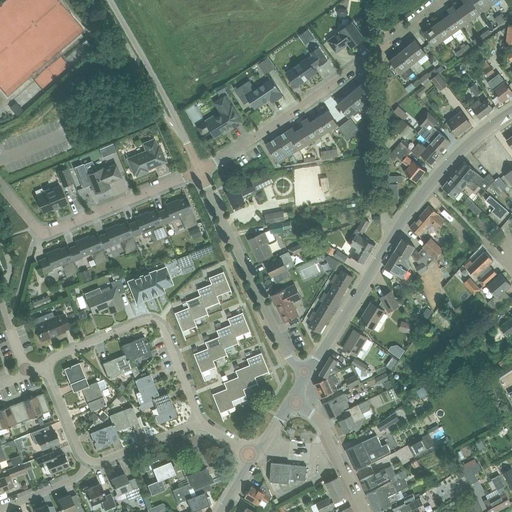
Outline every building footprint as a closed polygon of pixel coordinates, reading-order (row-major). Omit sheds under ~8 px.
[(480,13),(470,0),(461,0),(465,4),(460,7),(472,23),(476,20),(475,17),(480,13)] [(485,0),(470,0),(480,13),(491,6),(485,0)] [(447,10),(450,14),(460,28),(466,24),(467,26),(472,23),(460,7),(456,10),(453,6),(447,10)] [(460,28),(450,14),(443,19),(443,18),(441,19),(451,34),(460,28)] [(440,21),(433,26),(443,40),(451,34),(441,19),(439,21),(440,21)] [(364,38),(354,24),(347,29),(346,27),(339,32),(327,41),(336,53),(348,44),(351,48),(364,38)] [(434,47),(443,40),(433,26),(426,31),(425,30),(423,32),(429,40),(434,47)] [(299,36),(305,45),(314,38),(308,29),(299,36)] [(489,30),(481,35),(483,38),(491,33),(489,30)] [(475,44),(483,38),(481,35),(473,41),(475,44)] [(407,47),(417,60),(426,53),(415,39),(412,41),(413,42),(407,47)] [(86,40),(82,44),(89,53),(93,49),(86,40)] [(468,44),(466,46),(464,43),(460,45),(462,48),(464,52),(470,47),(468,44)] [(321,52),(318,47),(310,53),(312,55),(307,59),(306,58),(286,72),(290,79),(296,87),(316,73),(313,68),(318,64),(320,65),(327,60),(321,52)] [(398,53),(409,67),(417,60),(407,47),(400,52),(399,51),(398,53)] [(409,67),(398,53),(396,54),(396,55),(389,61),(389,62),(390,61),(400,73),(399,74),(400,74),(409,67)] [(257,64),(265,75),(274,68),(267,58),(257,64)] [(495,72),(486,61),(479,66),(488,77),(495,72)] [(435,68),(428,74),(430,76),(431,77),(438,71),(439,73),(444,69),(441,66),(436,70),(435,68)] [(499,73),(487,82),(493,90),(496,94),(502,102),(511,94),(511,90),(508,85),(505,82),(499,73)] [(438,74),(431,79),(440,91),(447,85),(438,74)] [(249,101),(255,109),(270,99),(272,103),(283,96),(280,92),(272,78),(255,89),(249,81),(235,90),(244,104),(249,101)] [(411,82),(403,86),(407,92),(415,88),(411,82)] [(354,90),(365,103),(374,96),(374,95),(373,96),(363,84),(364,83),(363,83),(356,89),(355,88),(354,90)] [(221,86),(220,87),(223,92),(226,90),(228,94),(231,92),(225,84),(224,85),(222,86),(221,86)] [(481,92),(475,84),(469,88),(476,96),(481,92)] [(419,96),(427,90),(424,86),(416,92),(419,96)] [(352,92),(346,97),(357,110),(365,103),(354,90),(352,91),(352,92)] [(220,113),(206,122),(197,127),(202,135),(210,130),(215,138),(228,129),(229,131),(243,122),(232,105),(230,106),(224,96),(214,102),(220,113)] [(357,110),(346,97),(339,103),(339,102),(337,104),(348,117),(357,110)] [(470,106),(473,111),(480,119),(493,108),(486,99),(481,103),(479,99),(470,106)] [(9,108),(16,116),(23,111),(16,102),(9,108)] [(394,111),(404,120),(407,116),(397,108),(394,111)] [(319,116),(328,131),(338,125),(338,124),(337,124),(329,111),(330,111),(329,110),(321,115),(321,114),(319,116)] [(427,123),(432,128),(438,121),(427,112),(417,123),(423,128),(427,123)] [(471,125),(464,116),(462,113),(457,116),(448,123),(458,136),(471,125)] [(317,118),(310,122),(320,136),(328,131),(319,116),(317,117),(317,118)] [(304,126),(299,129),(310,146),(315,143),(313,140),(320,136),(310,122),(308,118),(301,122),(304,126)] [(351,118),(345,123),(354,136),(360,131),(351,118)] [(405,138),(413,129),(403,120),(395,128),(405,138)] [(348,140),(354,136),(345,123),(338,127),(348,140)] [(292,128),(287,131),(299,150),(304,146),(306,148),(310,146),(299,129),(295,132),(292,128)] [(430,144),(441,153),(450,142),(440,133),(435,128),(428,135),(430,137),(434,140),(430,144)] [(287,131),(276,138),(288,156),(299,150),(287,131)] [(277,163),(288,156),(276,138),(266,145),(277,163)] [(125,154),(130,166),(134,175),(136,174),(136,176),(147,172),(146,170),(150,168),(149,168),(154,166),(165,162),(159,146),(157,147),(154,139),(143,144),(146,151),(128,159),(126,153),(125,154)] [(401,142),(388,156),(394,161),(397,157),(409,167),(404,172),(416,182),(425,171),(413,161),(407,156),(412,151),(401,142)] [(441,153),(430,144),(427,148),(422,144),(421,146),(418,143),(412,151),(418,157),(420,155),(431,164),(441,153)] [(107,146),(100,150),(103,157),(110,154),(107,146)] [(321,152),(322,159),(338,157),(337,149),(321,152)] [(464,162),(456,171),(464,177),(466,176),(471,180),(472,180),(479,186),(485,179),(464,162)] [(102,168),(87,175),(83,166),(75,169),(82,188),(91,184),(94,193),(110,187),(108,183),(121,178),(116,164),(102,169),(102,168)] [(57,173),(63,186),(72,183),(67,169),(57,173)] [(457,187),(461,190),(466,185),(474,192),(479,186),(472,180),(471,180),(466,176),(464,177),(456,171),(450,178),(459,186),(457,187)] [(269,174),(252,182),(256,189),(273,181),(269,174)] [(327,176),(320,177),(321,189),(328,188),(327,176)] [(499,177),(495,181),(503,190),(507,186),(499,177)] [(455,198),(461,190),(457,187),(459,186),(450,178),(442,187),(455,198)] [(234,209),(243,204),(246,203),(243,196),(256,189),(252,182),(251,180),(238,186),(239,188),(226,194),(234,209)] [(490,185),(497,194),(503,190),(495,181),(490,185)] [(42,212),(52,208),(57,206),(58,208),(67,204),(60,186),(50,190),(51,192),(37,197),(36,195),(36,196),(42,212)] [(491,211),(500,219),(508,210),(490,195),(485,200),(494,208),(491,211)] [(172,203),(165,206),(165,209),(158,212),(163,225),(171,221),(171,220),(180,217),(185,229),(197,224),(186,197),(179,201),(178,199),(172,202),(172,203)] [(473,202),(469,198),(464,203),(469,207),(473,202)] [(388,220),(397,220),(397,201),(389,201),(388,220)] [(473,202),(469,207),(478,216),(482,211),(473,202)] [(419,235),(430,223),(436,229),(444,220),(438,214),(439,214),(429,206),(410,227),(419,235)] [(136,221),(128,224),(133,237),(142,234),(141,232),(150,228),(155,241),(168,236),(163,225),(158,212),(157,209),(149,213),(148,211),(142,214),(143,215),(142,215),(135,218),(136,221)] [(282,211),(264,215),(265,223),(284,220),(283,219),(285,219),(284,214),(283,214),(282,211)] [(356,230),(351,238),(360,243),(359,246),(370,253),(376,244),(375,244),(374,245),(358,235),(360,232),(363,233),(369,222),(364,218),(358,228),(357,227),(356,230)] [(119,224),(112,226),(113,227),(105,231),(106,233),(98,236),(104,249),(112,246),(111,244),(120,241),(126,253),(138,248),(133,237),(128,224),(127,222),(119,225),(119,224)] [(284,231),(282,222),(270,225),(271,230),(265,232),(249,240),(259,261),(273,254),(267,243),(275,239),(272,234),(284,231)] [(198,227),(189,231),(192,239),(202,236),(198,227)] [(108,260),(104,249),(98,236),(97,234),(90,237),(89,236),(83,238),(83,240),(75,243),(76,245),(69,248),(74,261),(82,258),(82,257),(91,253),(96,265),(108,260)] [(364,264),(370,253),(359,246),(360,243),(351,238),(350,237),(347,242),(357,248),(352,257),(364,264)] [(422,247),(423,248),(435,258),(443,249),(431,238),(422,247)] [(414,249),(415,247),(402,239),(395,250),(406,257),(408,259),(411,255),(412,256),(415,261),(421,258),(423,263),(416,267),(420,274),(429,269),(427,266),(435,258),(423,248),(418,253),(417,250),(414,249)] [(294,254),(304,250),(301,244),(291,248),(294,254)] [(78,273),(74,261),(69,248),(68,246),(60,249),(59,248),(53,251),(53,252),(46,255),(47,257),(38,261),(44,274),(52,270),(52,269),(61,265),(66,278),(78,273)] [(332,256),(335,250),(329,246),(328,249),(326,247),(325,249),(327,251),(326,252),(332,256)] [(347,256),(337,250),(332,257),(343,264),(347,256)] [(395,250),(385,267),(393,272),(396,274),(404,278),(411,266),(406,257),(395,250)] [(470,261),(465,266),(476,278),(480,275),(482,277),(478,281),(484,287),(497,274),(489,265),(493,261),(485,251),(472,263),(470,261)] [(281,258),(275,261),(266,265),(272,277),(275,275),(281,272),(283,272),(287,270),(286,269),(295,265),(288,252),(280,256),(281,258)] [(165,265),(171,277),(178,274),(172,261),(165,265)] [(155,271),(129,282),(137,302),(163,292),(161,288),(171,284),(165,269),(155,273),(155,271)] [(88,270),(80,271),(81,281),(89,280),(88,270)] [(334,279),(347,286),(353,277),(342,270),(339,276),(337,274),(334,279)] [(209,277),(212,284),(219,302),(220,304),(221,304),(217,296),(231,290),(232,292),(224,271),(223,271),(223,272),(210,277),(209,277)] [(285,277),(283,272),(281,272),(275,275),(277,281),(285,278),(285,277)] [(500,273),(493,280),(486,286),(495,296),(487,303),(495,311),(510,298),(504,291),(511,285),(500,273)] [(475,295),(480,290),(470,278),(464,284),(475,295)] [(87,299),(89,304),(93,314),(111,306),(113,311),(124,307),(118,294),(125,291),(121,282),(120,279),(112,282),(114,288),(109,290),(108,288),(100,291),(101,293),(87,299)] [(342,296),(347,286),(334,279),(332,283),(334,284),(331,289),(342,296)] [(206,308),(219,302),(212,284),(198,289),(198,290),(199,292),(200,295),(208,314),(209,316),(206,308)] [(295,284),(282,290),(273,295),(278,304),(277,305),(285,322),(298,316),(294,307),(291,300),(300,295),(295,284)] [(323,297),(336,305),(342,296),(331,289),(328,295),(326,293),(323,297)] [(371,302),(359,321),(373,329),(384,311),(386,307),(388,312),(399,306),(391,292),(381,298),(382,300),(378,307),(371,302)] [(189,307),(196,326),(197,328),(198,328),(194,319),(208,314),(200,295),(187,301),(186,301),(189,307)] [(51,302),(49,297),(32,303),(34,308),(51,302)] [(331,314),(336,305),(323,297),(321,301),(324,303),(320,308),(331,314)] [(183,331),(196,326),(189,307),(175,313),(175,312),(186,340),(186,339),(183,331)] [(311,315),(325,324),(331,314),(320,308),(317,313),(314,311),(311,315)] [(427,310),(421,317),(426,321),(432,313),(427,310)] [(231,325),(238,343),(239,345),(240,345),(236,337),(250,331),(251,333),(243,312),(242,312),(242,313),(229,318),(228,318),(231,325)] [(69,328),(66,319),(64,315),(58,317),(58,316),(53,318),(51,313),(43,317),(34,320),(42,340),(64,331),(63,330),(69,328)] [(320,333),(325,324),(311,315),(309,319),(312,321),(308,326),(320,333)] [(508,337),(511,333),(511,319),(501,328),(508,337)] [(225,349),(238,343),(231,325),(217,330),(217,329),(217,330),(219,336),(227,355),(228,357),(225,349)] [(371,342),(367,340),(368,338),(354,330),(343,348),(357,356),(363,347),(367,350),(371,342)] [(208,348),(215,367),(216,369),(217,368),(213,360),(227,355),(219,336),(206,342),(206,341),(205,342),(208,348)] [(127,360),(132,359),(142,355),(144,358),(151,355),(144,337),(121,346),(125,354),(127,360)] [(387,350),(398,358),(404,350),(392,341),(387,350)] [(215,367),(208,348),(195,354),(194,353),(205,380),(202,372),(215,367)] [(247,358),(250,365),(257,383),(258,385),(255,377),(269,372),(269,373),(270,373),(261,352),(261,353),(248,358),(247,358)] [(131,368),(127,360),(125,354),(102,363),(108,378),(131,369),(131,368)] [(392,369),(396,358),(391,356),(386,367),(392,369)] [(320,373),(314,384),(328,378),(335,374),(341,370),(335,367),(335,366),(338,361),(330,357),(320,373)] [(370,367),(355,358),(352,364),(366,373),(370,367)] [(88,386),(88,385),(79,363),(64,369),(73,392),(82,388),(88,386)] [(244,389),(257,383),(250,365),(236,370),(238,377),(246,395),(247,397),(244,389)] [(378,385),(390,379),(387,372),(375,378),(378,385)] [(142,404),(152,400),(152,399),(159,396),(149,374),(146,375),(145,376),(141,377),(134,380),(141,396),(137,397),(140,404),(142,404)] [(339,381),(335,374),(328,378),(314,384),(321,398),(338,390),(335,384),(339,381)] [(350,387),(360,382),(357,374),(346,379),(350,387)] [(227,388),(234,407),(235,409),(236,409),(232,401),(246,395),(238,377),(225,382),(224,382),(227,388)] [(91,411),(100,407),(106,405),(100,390),(105,388),(106,386),(103,379),(97,382),(96,382),(88,385),(88,386),(82,388),(91,411)] [(421,385),(415,392),(423,399),(429,392),(421,385)] [(234,407),(227,388),(213,394),(224,421),(221,412),(234,407)] [(391,400),(386,390),(368,398),(374,409),(391,400)] [(43,393),(29,398),(36,416),(50,411),(43,393)] [(167,393),(159,396),(152,399),(152,400),(158,415),(155,416),(157,423),(176,416),(167,393)] [(347,399),(344,393),(323,403),(330,418),(341,412),(343,411),(339,402),(347,399)] [(120,394),(117,398),(121,402),(125,397),(120,394)] [(23,421),(36,416),(29,398),(16,404),(23,421)] [(359,404),(343,411),(341,412),(344,418),(339,420),(345,433),(358,426),(355,421),(365,416),(363,413),(370,410),(366,400),(359,404)] [(16,404),(2,409),(9,426),(23,421),(16,404)] [(109,416),(112,424),(113,424),(115,431),(115,430),(138,421),(132,406),(109,416)] [(0,429),(9,426),(2,409),(0,409),(0,429)] [(94,421),(98,417),(93,412),(89,417),(94,421)] [(103,412),(98,418),(102,422),(108,416),(103,412)] [(395,412),(385,419),(376,424),(381,431),(389,426),(399,419),(395,412)] [(43,417),(37,420),(39,426),(45,423),(43,417)] [(119,439),(115,430),(115,431),(113,424),(112,424),(90,433),(96,448),(119,439)] [(50,431),(48,426),(30,433),(34,444),(38,442),(41,450),(59,442),(58,440),(59,440),(57,435),(56,436),(54,430),(50,431)] [(428,433),(408,445),(415,456),(435,445),(428,433)] [(354,446),(345,450),(354,469),(355,469),(356,471),(368,466),(366,463),(391,452),(387,444),(382,446),(377,435),(354,446)] [(51,458),(49,453),(36,458),(40,467),(47,464),(51,473),(68,466),(63,454),(51,458)] [(20,456),(13,459),(15,466),(22,463),(20,456)] [(153,495),(166,490),(165,488),(167,488),(163,478),(177,472),(174,465),(172,465),(170,461),(161,464),(158,459),(147,464),(149,469),(152,468),(158,482),(149,486),(153,495)] [(414,469),(422,464),(419,460),(417,461),(411,464),(414,469)] [(23,464),(26,472),(31,470),(33,469),(30,461),(23,464)] [(274,482),(279,482),(289,483),(290,479),(305,480),(307,466),(291,464),(276,462),(271,462),(269,481),(274,482)] [(481,470),(478,463),(465,469),(463,470),(470,484),(478,480),(474,473),(481,470)] [(10,474),(11,477),(24,471),(22,465),(8,470),(10,474)] [(177,503),(186,499),(204,492),(211,489),(209,482),(213,481),(210,475),(209,475),(206,467),(197,471),(194,465),(182,470),(188,483),(172,490),(177,503)] [(391,465),(385,468),(369,476),(360,480),(365,490),(390,478),(396,474),(391,465)] [(511,469),(503,474),(511,488),(511,469)] [(396,474),(390,478),(392,481),(367,493),(371,502),(380,498),(380,499),(401,490),(408,486),(404,479),(408,477),(404,470),(396,474)] [(461,470),(457,472),(455,473),(458,479),(464,476),(461,470)] [(124,473),(110,479),(117,494),(124,491),(128,501),(141,496),(134,478),(128,481),(124,473)] [(499,494),(484,501),(489,511),(495,511),(511,504),(502,488),(505,486),(499,475),(491,479),(499,494)] [(325,482),(330,491),(335,503),(347,497),(338,476),(325,482)] [(0,492),(8,489),(13,487),(11,480),(3,477),(0,478),(0,492)] [(267,503),(271,498),(272,496),(265,480),(262,484),(259,489),(258,491),(251,486),(245,497),(258,505),(263,508),(267,503)] [(116,506),(114,502),(110,493),(104,496),(99,484),(85,490),(91,504),(100,501),(104,511),(116,506)] [(404,497),(401,490),(380,499),(380,498),(371,502),(375,511),(376,511),(391,505),(394,511),(395,511),(400,509),(400,508),(406,504),(405,503),(416,497),(414,493),(404,497)] [(206,496),(204,492),(186,499),(191,511),(188,511),(202,511),(200,508),(211,503),(208,495),(206,496)] [(321,511),(327,511),(331,511),(330,509),(333,508),(326,494),(315,499),(317,503),(321,511)] [(57,500),(61,509),(61,511),(83,511),(78,499),(72,501),(69,495),(57,500)] [(151,507),(147,496),(143,498),(147,509),(151,507)] [(400,509),(401,511),(408,511),(424,505),(421,498),(417,500),(406,505),(406,504),(400,508),(400,509)] [(148,509),(149,511),(155,511),(165,507),(162,502),(148,509)] [(477,502),(470,505),(473,511),(480,511),(482,511),(477,502)] [(321,511),(317,503),(311,506),(313,511),(321,511)]
